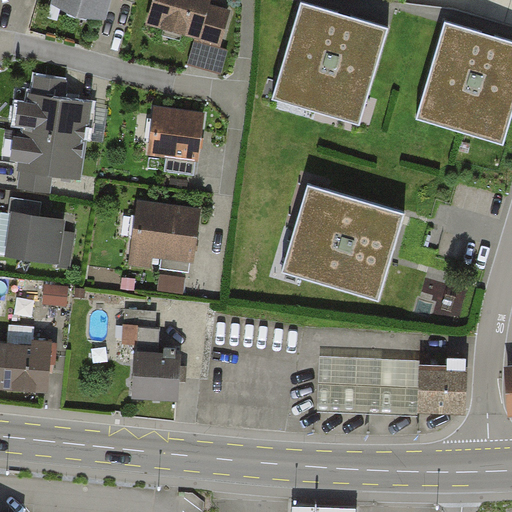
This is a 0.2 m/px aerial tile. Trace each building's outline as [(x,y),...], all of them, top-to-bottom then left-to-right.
[(112,0),(57,0),(53,16),(104,29),(112,0)] [(216,0),(214,0),(158,0),(150,31),(199,44),(197,51),(220,58),(229,24),(211,19),(216,0)] [(309,0),(301,0),(273,93),(360,119),(389,24),(309,0)] [(511,37),(445,18),(417,114),(504,140),(511,110),(511,37)] [(28,89),(22,129),(83,138),(89,98),(28,89)] [(211,116),(154,109),(150,149),(207,156),(211,116)] [(22,129),(16,169),(78,178),(83,138),(22,129)] [(306,178),(279,263),(378,294),(405,209),(306,178)] [(67,206),(9,199),(2,257),(59,265),(67,206)] [(202,218),(135,207),(126,263),(151,266),(153,254),(195,261),(202,218)] [(68,285),(43,282),(40,302),(66,305),(68,285)] [(61,351),(5,347),(2,383),(58,387),(61,351)] [(187,353),(131,349),(128,392),(184,396),(187,353)] [(417,412),(419,361),(320,357),(318,409),(417,412)] [(423,361),(419,361),(417,412),(460,413),(462,363),(423,361)]
